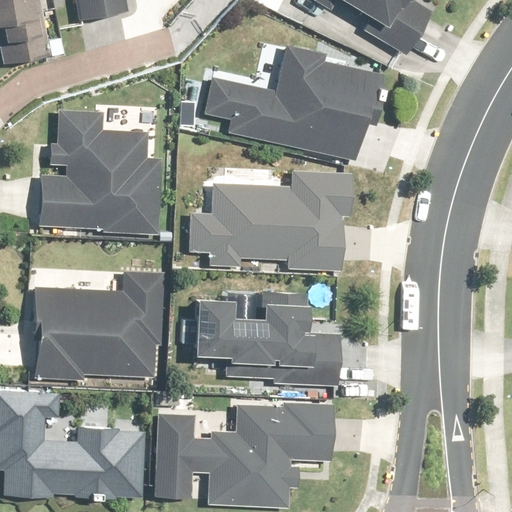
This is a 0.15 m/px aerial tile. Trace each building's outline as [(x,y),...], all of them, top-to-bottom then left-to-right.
[(0,0),(0,22),(4,21),(9,46),(4,47),(7,62),(47,55),(36,0),(0,0)] [(82,0),(85,18),(129,10),(127,0),(82,0)] [(350,0),(379,18),(371,31),(406,53),(434,7),(421,0),(350,0)] [(276,89),(213,75),(205,110),(234,117),(230,130),(353,158),(373,70),(324,59),(326,50),(287,41),(276,89)] [(42,173),(40,223),(105,226),(105,230),(159,233),(162,155),(146,154),(147,131),(99,129),(100,111),(60,110),(59,142),(52,141),(51,163),(66,164),(66,174),(42,173)] [(293,186),(215,183),(214,212),(191,211),(189,252),(210,253),(209,263),(242,264),(242,254),(290,256),(290,267),(343,269),(345,210),(354,210),(355,171),(294,169),(293,186)] [(125,288),(36,284),(35,319),(40,319),(38,375),(82,377),(82,372),(154,374),(155,342),(163,342),(166,271),(126,270),(125,288)] [(236,297),(198,297),(197,353),(232,354),(232,361),(296,362),(296,367),(343,368),(344,338),(344,328),(308,327),(309,291),(287,290),(287,301),(265,301),(264,313),(235,312),(236,297)] [(59,391),(0,388),(0,468),(6,469),(5,494),(54,496),(55,491),(76,492),(76,498),(118,500),(118,494),(142,495),(145,431),(119,430),(119,426),(79,424),(78,438),(47,436),(48,413),(58,414),(59,391)] [(286,406),(238,405),(238,430),(213,429),(213,437),(197,436),(198,392),(154,390),(153,421),(160,421),(158,496),(193,498),(194,472),(210,472),(209,505),(288,507),(288,485),(298,485),(299,465),(292,465),(292,458),(333,459),(334,403),(286,402),(286,406)]
